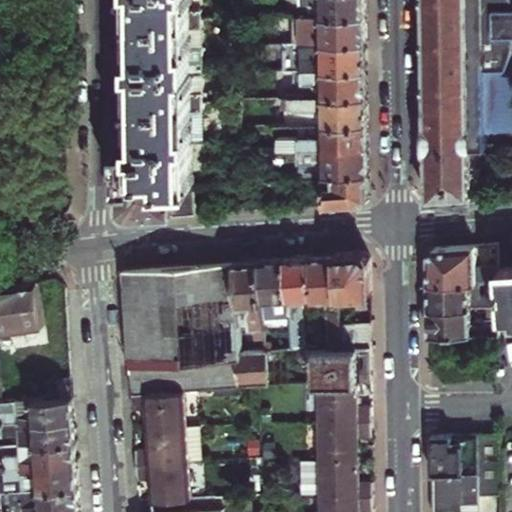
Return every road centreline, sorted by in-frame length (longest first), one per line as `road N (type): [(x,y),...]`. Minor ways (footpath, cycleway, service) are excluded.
road 1 (residential): [(101,248),(399,224)]
road 2 (residential): [(101,248),(113,511)]
road 3 (residential): [(101,248),(94,0)]
road 4 (residential): [(395,0),(399,224)]
road 5 (residential): [(399,224),(401,403)]
